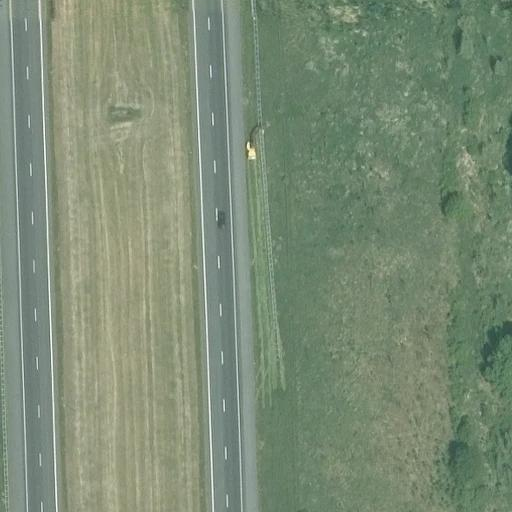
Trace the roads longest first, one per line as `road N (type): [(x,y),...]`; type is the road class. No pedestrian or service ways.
road 1 (motorway): [(224,511),(206,0)]
road 2 (motorway): [(23,0),(39,511)]
